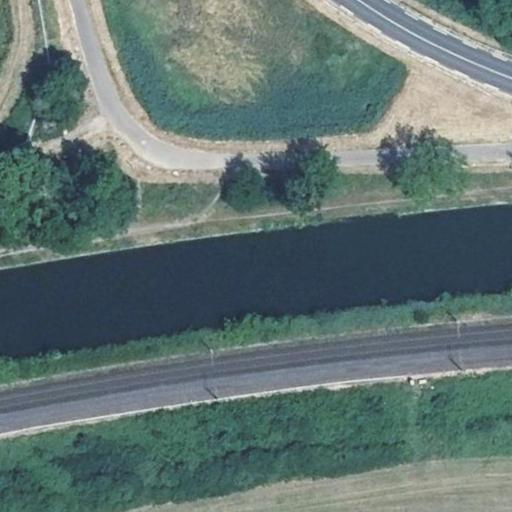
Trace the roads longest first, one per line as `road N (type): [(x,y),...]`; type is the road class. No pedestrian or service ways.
road 1 (secondary): [(511,83),(451,58),(354,0)]
road 2 (track): [(0,160),(115,111)]
